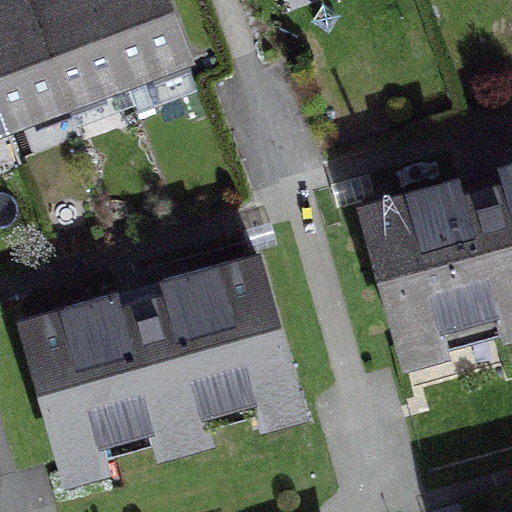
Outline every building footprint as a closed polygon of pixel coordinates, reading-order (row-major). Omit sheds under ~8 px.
[(0,105),(8,128),(68,105),(27,0),(5,0),(0,2),(0,105)] [(27,0),(68,105),(127,83),(95,0),(27,0)] [(95,0),(127,83),(188,60),(164,0),(95,0)] [(77,129),(136,107),(127,83),(68,105),(77,129)] [(0,130),(8,128),(0,105),(0,130)] [(511,165),(501,169),(505,184),(464,196),(460,180),(363,207),(402,345),(403,345),(440,334),(503,317),(511,314),(511,165)] [(464,196),(505,184),(501,169),(481,175),(460,180),(464,196)] [(297,394),(257,255),(161,282),(165,294),(122,306),(119,294),(23,321),(62,461),(64,460),(102,449),(160,433),(199,422),(257,406),(296,395),(297,394)] [(122,306),(165,294),(161,282),(130,291),(119,294),(122,306)] [(508,336),(511,335),(511,314),(503,317),(508,336)] [(408,364),(445,353),(440,334),(403,345),(408,364)] [(263,427),(302,416),(296,395),(257,406),(263,427)] [(166,454),(205,443),(199,422),(160,433),(166,454)] [(70,481),(108,470),(102,449),(64,460),(70,481)]
